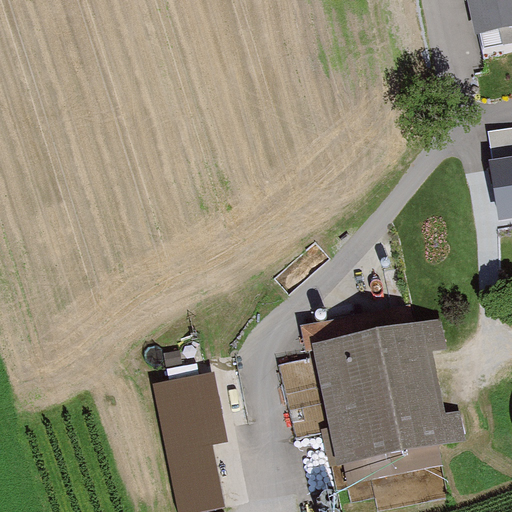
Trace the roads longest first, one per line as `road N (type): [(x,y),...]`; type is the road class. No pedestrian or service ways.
road 1 (track): [(263,511),(257,357),(268,335),(447,137),(511,111)]
road 2 (track): [(427,0),(445,95),(496,117)]
